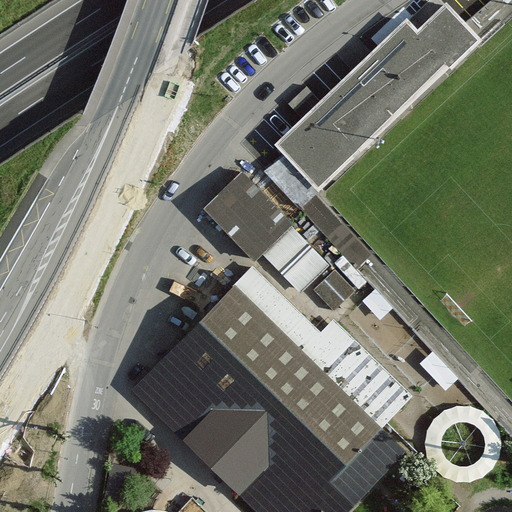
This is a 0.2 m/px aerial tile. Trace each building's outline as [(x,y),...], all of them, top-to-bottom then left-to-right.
[(440,0),(414,26),(403,15),(271,141),(315,187),(476,34),(442,0),(440,0)] [(252,255),(288,220),(241,171),(205,205),(252,255)] [(255,264),(132,387),(258,511),(345,511),(408,450),(384,426),(414,395),(336,318),(322,331),(255,264)] [(336,306),(357,287),(338,267),(317,286),(336,306)] [(133,511),(164,511),(139,500),(133,511)]
